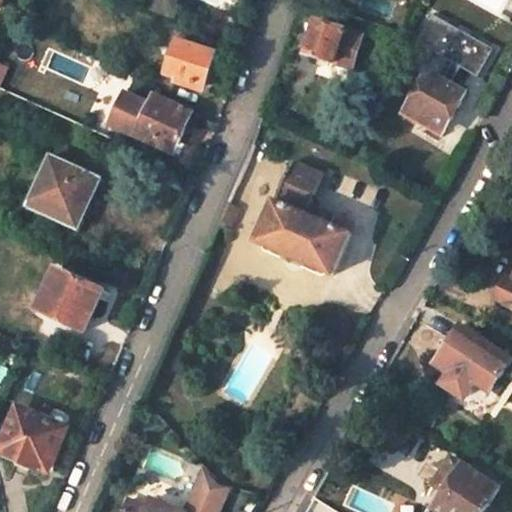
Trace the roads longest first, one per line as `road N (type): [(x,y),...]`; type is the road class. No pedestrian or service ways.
road 1 (residential): [(75,511),(240,138),(283,0)]
road 2 (residential): [(276,511),(511,102)]
